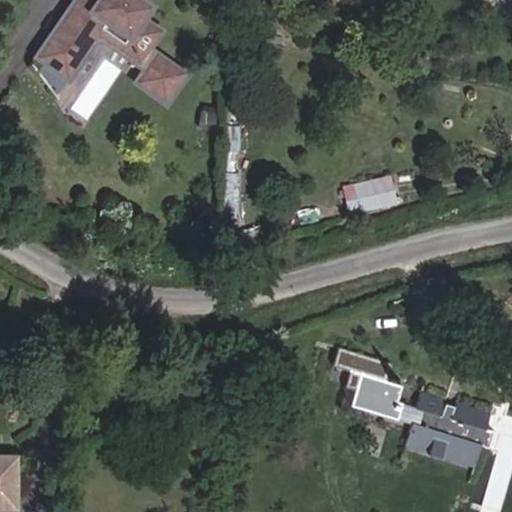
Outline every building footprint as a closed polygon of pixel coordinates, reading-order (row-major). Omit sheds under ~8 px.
[(148,49),(160,32),(142,19),(151,6),(141,0),(80,0),(81,0),(74,9),(71,7),(36,57),(44,62),(37,72),(55,96),(93,41),(102,39),(138,64),(141,60),(148,66),(145,69),(141,75),(143,87),(159,97),(170,95),(184,73),(148,49)] [(74,9),(81,0),(80,0),(76,0),(71,7),(74,9)] [(244,0),(220,0),(220,3),(221,4),(239,10),(241,10),(244,0)] [(237,17),(239,10),(221,4),(219,11),(237,17)] [(148,66),(141,60),(138,64),(145,69),(148,66)] [(394,203),(388,177),(343,188),(348,213),(394,203)] [(420,392),(415,408),(396,402),(401,387),(385,382),(391,363),(338,348),(333,366),(349,371),(344,388),(347,389),(354,391),(349,407),(366,412),(409,425),(404,443),(428,450),(427,454),(439,457),(440,454),(474,464),(479,446),(489,449),(494,431),(485,428),(490,413),(455,401),(453,407),(452,411),(441,408),(443,404),(444,400),(420,392)] [(349,407),(354,391),(347,389),(341,411),(364,418),(366,412),(349,407)] [(0,506),(14,506),(14,457),(0,457),(0,506)]
